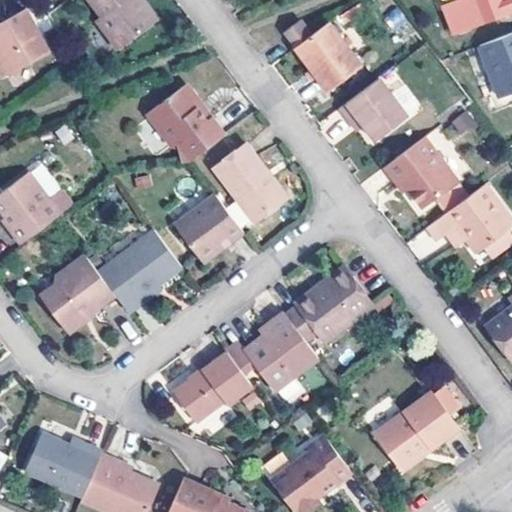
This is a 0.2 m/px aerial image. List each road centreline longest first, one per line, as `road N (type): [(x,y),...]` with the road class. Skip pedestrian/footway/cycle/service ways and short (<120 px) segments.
road 1 (residential): [(0,311),(40,366),(102,393),(353,210)]
road 2 (residential): [(353,210),(195,0)]
road 3 (residential): [(511,415),(353,210)]
